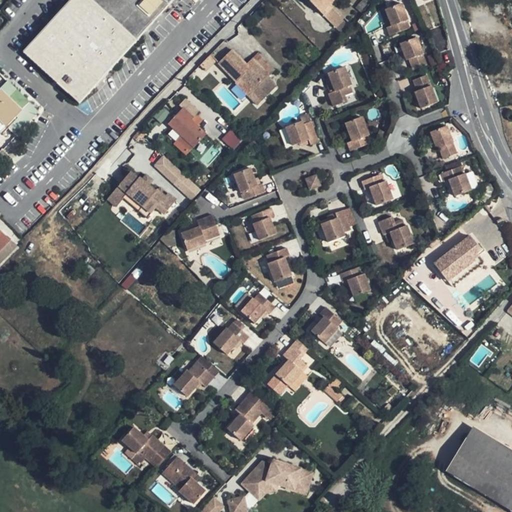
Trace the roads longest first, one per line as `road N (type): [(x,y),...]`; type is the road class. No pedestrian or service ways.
road 1 (unknown): [(511,297),(337,489)]
road 2 (secondary): [(448,0),(487,131),(511,174)]
